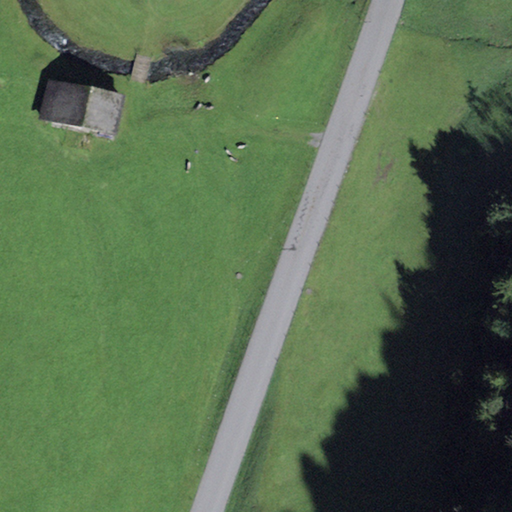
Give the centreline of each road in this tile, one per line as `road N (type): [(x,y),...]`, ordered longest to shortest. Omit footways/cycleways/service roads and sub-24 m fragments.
road 1 (unclassified): [(389,0),(207,511)]
road 2 (track): [(338,145),(196,134),(113,154),(57,152)]
